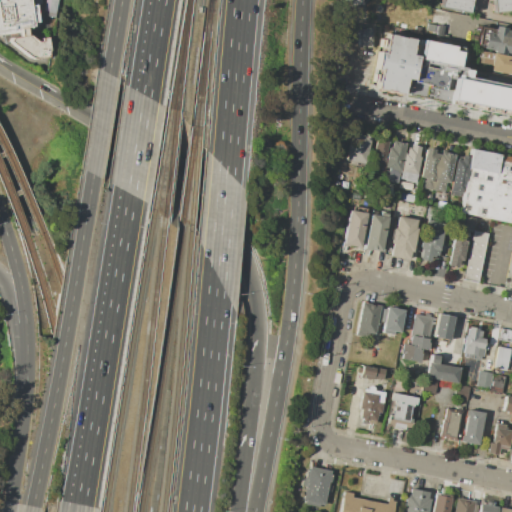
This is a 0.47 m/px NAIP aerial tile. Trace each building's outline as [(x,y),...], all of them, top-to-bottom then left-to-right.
[(28,56),(6,39),(4,32),(0,32),(0,0),(28,0),(30,6),(35,5),(38,21),(33,22),(33,27),(26,28),(27,35),(38,43),(42,42),(41,38),(46,38),(47,42),(49,57),(40,58),(28,56)] [(467,13),(469,0),(439,0),(438,7),(467,13)] [(490,0),(511,0),(511,10),(492,13),(490,0)] [(426,24),(444,27),(443,34),(425,31),(426,24)] [(344,25),(357,26),(356,29),(370,29),(370,48),(356,47),(356,44),(343,43),(344,25)] [(484,31),(493,33),(494,26),(505,27),(504,30),(511,31),(511,54),(503,52),(503,54),(492,52),(493,51),(481,49),(484,31)] [(385,33),(411,39),(408,55),(415,56),(413,66),(410,80),(403,79),(399,94),(374,89),(377,72),(373,71),(377,50),(381,51),(385,33)] [(424,33),(446,37),(442,53),(421,49),(424,33)] [(511,74),(489,70),(490,65),(476,62),(478,50),(511,56),(511,74)] [(511,120),(413,101),(421,57),(511,77),(511,120)] [(345,160),(350,134),(362,137),(363,134),(371,135),(365,164),(356,162),(355,165),(349,164),(349,161),(345,160)] [(376,138),(388,140),(384,160),(385,160),(383,172),(370,170),(376,138)] [(391,142),(395,142),(401,143),(404,144),(403,152),(404,152),(402,163),(401,163),(399,173),(398,173),(396,183),(386,181),(388,169),(384,168),(388,147),(390,148),(391,142)] [(415,182),(399,180),(404,154),(405,154),(407,147),(410,148),(410,145),(419,147),(418,157),(419,157),(415,182)] [(425,147),(434,149),(434,153),(440,154),(440,153),(444,153),(444,151),(452,152),(451,155),(454,155),(449,183),(445,182),(443,192),(420,187),(422,178),(419,178),(425,147)] [(511,160),(469,152),(456,215),(511,226),(511,160)] [(455,160),(460,160),(461,155),(467,156),(460,193),(449,191),(455,160)] [(348,210),(366,214),(358,248),(340,244),(348,210)] [(369,214),(386,217),(379,252),(362,248),(369,214)] [(397,216),(415,219),(413,230),(416,231),(413,248),(410,247),(408,259),(390,256),(392,244),(390,243),(393,228),(395,228),(397,216)] [(463,230),(457,228),(459,217),(473,219),(471,231),(463,230)] [(426,219),(444,223),(437,256),(434,255),(434,258),(430,257),(429,262),(419,260),(421,250),(418,250),(422,232),(424,232),(426,219)] [(446,265),(453,228),(457,228),(463,230),(462,238),(465,239),(461,261),(457,260),(456,267),(446,265)] [(472,230),(485,233),(476,280),(463,278),(472,230)] [(361,302),(378,305),(372,334),(367,333),(366,338),(354,335),(361,302)] [(385,307),(403,310),(399,333),(392,332),(392,335),(381,333),(382,329),(381,329),(385,307)] [(413,314),(431,317),(426,339),(409,335),(413,314)] [(437,314),(453,317),(448,340),(433,337),(437,314)] [(468,327),(479,329),(478,337),(485,339),(481,356),(479,356),(478,360),(466,357),(466,354),(463,353),(468,327)] [(500,328),(511,330),(509,342),(498,340),(500,328)] [(409,335),(426,339),(426,342),(428,342),(426,350),(420,349),(407,346),(407,345),(409,335)] [(407,346),(420,349),(419,353),(420,353),(419,362),(400,358),(401,354),(399,353),(401,343),(407,345),(407,346)] [(497,347),(507,349),(503,369),(493,367),(497,347)] [(430,354),(437,355),(436,363),(429,362),(430,354)] [(482,358),(493,360),(491,371),(480,369),(482,358)] [(428,363),(458,368),(456,384),(425,378),(428,363)] [(362,365),(374,368),(383,370),(381,379),(372,378),(372,379),(360,376),(362,365)] [(478,371),(491,373),(488,388),(475,386),(478,371)] [(491,374),(504,377),(501,393),(488,390),(491,374)] [(422,391),(424,379),(437,381),(435,393),(422,391)] [(466,400),(454,399),(456,385),(468,387),(466,400)] [(360,391),(376,394),(375,402),(380,403),(378,413),(375,412),(373,424),(365,422),(365,424),(360,423),(361,420),(358,419),(360,409),(357,409),(360,391)] [(392,392),(416,397),(415,405),(412,405),(412,406),(410,406),(407,423),(391,419),(394,403),(393,403),(393,401),(391,400),(392,392)] [(504,395),(511,396),(511,414),(501,412),(504,395)] [(467,409),(483,412),(477,445),(461,442),(467,409)] [(453,437),(447,436),(447,434),(442,433),(444,423),(446,423),(448,411),(458,413),(453,437)] [(486,452),(488,441),(490,442),(492,431),(509,434),(506,447),(500,446),(498,455),(486,452)] [(309,467),(331,471),(328,484),(331,485),(329,492),(326,491),(323,505),(303,501),(307,479),(305,478),(306,469),(309,470),(309,467)] [(401,511),(405,494),(408,495),(409,489),(428,492),(427,499),(430,499),(427,511),(401,511)] [(339,511),(343,492),(351,493),(350,497),(385,504),(386,500),(394,501),(391,511),(339,511)] [(430,511),(434,495),(450,498),(447,511),(430,511)] [(452,511),(455,498),(473,501),(470,511),(452,511)] [(477,511),(479,503),(485,504),(485,502),(492,503),(492,506),(497,507),(496,511),(477,511)]
